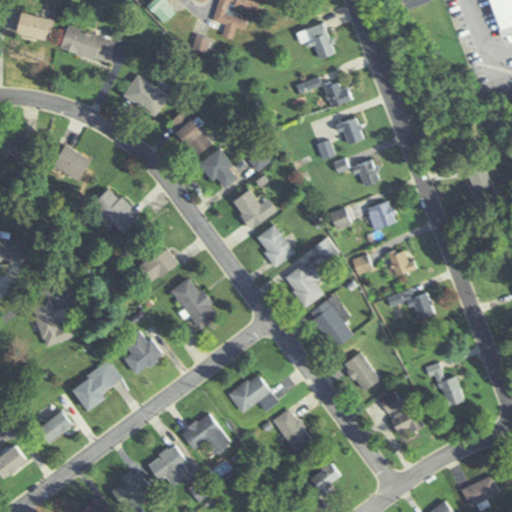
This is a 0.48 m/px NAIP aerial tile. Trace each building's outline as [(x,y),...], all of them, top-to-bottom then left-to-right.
[(234,28),(243,31),(246,19),(232,16),(234,5),(255,9),(257,0),(216,0),(209,32),(232,38),(234,28)] [(511,0),(480,0),(494,40),(511,33),(511,0)] [(11,32),(45,40),(50,18),(15,10),(11,32)] [(294,31),(299,45),(309,41),(316,59),(333,52),(321,21),(294,31)] [(104,65),(113,42),(65,23),(55,46),(104,65)] [(190,47),(204,52),(209,39),(194,34),(190,47)] [(167,97),(135,73),(119,95),(151,118),(167,97)] [(321,85),(328,107),(348,101),(340,79),(321,85)] [(311,80),(302,83),(305,89),(313,86),(311,80)] [(210,142),(181,110),(165,125),(194,157),(210,142)] [(345,145),(362,140),(355,117),(338,122),(345,145)] [(20,139),(0,138),(0,159),(20,160),(20,139)] [(332,153),(326,140),(315,146),(322,158),(332,153)] [(51,182),(82,173),(74,146),(43,156),(51,182)] [(214,179),(221,190),(237,178),(217,149),(195,163),(209,183),(214,179)] [(378,180),(371,158),(352,165),(360,186),(378,180)] [(121,232),(138,215),(108,185),(91,201),(121,232)] [(267,199),(258,205),(248,189),(229,201),(248,229),(276,211),(267,199)] [(364,208),(372,229),(396,221),(388,199),(364,208)] [(275,267),(294,253),(272,224),(253,238),(275,267)] [(136,266),(151,283),(176,261),(155,237),(138,252),(144,260),(136,266)] [(0,260),(24,265),(27,242),(0,238),(0,260)] [(412,269),(407,247),(385,253),(391,274),(412,269)] [(313,279),(317,276),(307,261),(283,277),(302,306),(322,294),(313,279)] [(216,315),(187,276),(169,290),(197,328),(216,315)] [(414,320),(432,315),(426,292),(410,296),(409,291),(386,297),(389,308),(409,303),(414,320)] [(345,317),(333,296),(306,311),(327,347),(349,335),(340,320),(345,317)] [(43,347),(73,337),(68,323),(57,327),(47,298),(28,304),(43,347)] [(121,357),(132,374),(159,355),(140,328),(120,341),(128,352),(121,357)] [(377,379),(358,352),(340,364),(359,392),(377,379)] [(96,360),(78,392),(99,404),(117,371),(96,360)] [(452,375),(443,379),(437,363),(427,367),(442,406),(462,398),(452,375)] [(269,391),(255,372),(226,394),(240,413),(269,391)] [(376,400),(385,415),(400,406),(392,391),(376,400)] [(388,414),(394,435),(420,428),(415,406),(388,414)] [(311,441),(288,409),(271,421),(294,453),(311,441)] [(33,429),(43,445),(71,426),(60,410),(33,429)] [(203,441),(211,454),(228,442),(207,412),(180,430),(193,448),(203,441)] [(157,481),(163,476),(171,486),(187,474),(180,465),(185,461),(172,443),(144,464),(157,481)] [(0,480),(25,461),(13,444),(0,454),(0,480)] [(307,479),(319,493),(341,475),(329,461),(307,479)] [(124,511),(149,493),(132,468),(117,478),(120,482),(109,489),(124,511)] [(460,489),(467,507),(499,494),(491,476),(460,489)] [(109,511),(95,497),(79,511),(109,511)] [(452,511),(444,500),(427,511),(452,511)]
